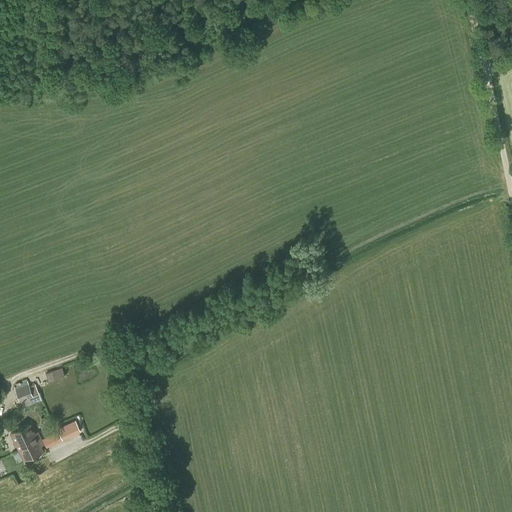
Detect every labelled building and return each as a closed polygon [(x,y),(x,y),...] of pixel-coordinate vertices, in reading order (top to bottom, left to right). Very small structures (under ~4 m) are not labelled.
[(48,382),(65,376),(62,367),(45,373),(48,382)] [(29,385),(28,382),(14,388),(22,408),(42,400),(35,383),(29,385)] [(44,395),(49,409),(56,407),(51,392),(44,395)] [(80,431),(75,420),(57,428),(59,431),(62,439),(80,431)] [(32,444),(41,439),(38,431),(34,433),(29,424),(11,433),(20,450),(25,447),(26,449),(29,447),(28,444),(31,443),(32,444)] [(25,447),(20,450),(25,460),(43,451),(40,446),(44,444),(41,439),(32,444),(31,443),(28,444),(29,447),(26,449),(25,447)]
